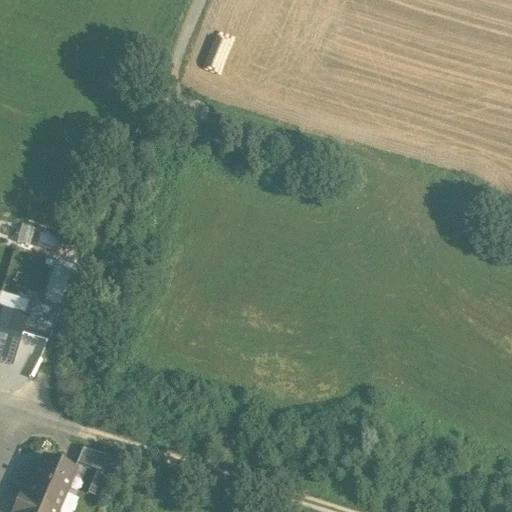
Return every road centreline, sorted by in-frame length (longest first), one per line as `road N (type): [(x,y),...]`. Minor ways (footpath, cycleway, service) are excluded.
road 1 (track): [(201,0),(30,415)]
road 2 (track): [(160,96),(369,169),(464,264),(511,288)]
road 3 (track): [(15,412),(341,511)]
